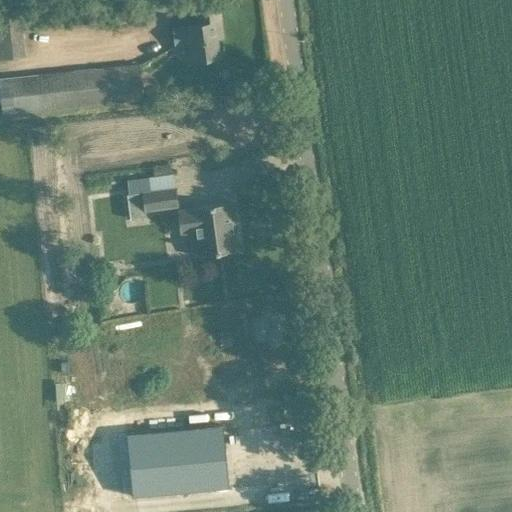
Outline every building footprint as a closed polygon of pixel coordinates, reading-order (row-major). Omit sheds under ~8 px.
[(174,46),(191,44),(193,60),(219,56),(215,26),(222,25),(219,5),(196,8),(198,24),(189,25),(189,26),(172,28),(174,46)] [(0,8),(0,58),(25,55),(20,6),(0,8)] [(0,78),(0,91),(2,113),(144,98),(140,64),(0,78)] [(153,165),(154,177),(172,175),(170,163),(153,165)] [(176,187),(127,194),(130,214),(145,213),(145,210),(178,205),(176,187)] [(194,208),(177,210),(180,233),(188,232),(192,256),(238,249),(232,202),(194,207),(194,208)] [(223,424),(126,433),(132,495),(229,486),(223,424)]
